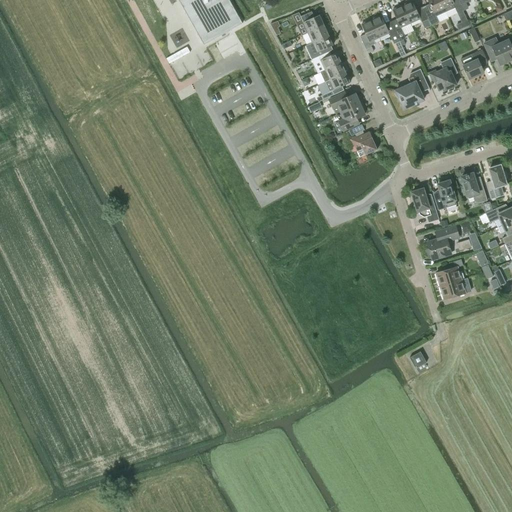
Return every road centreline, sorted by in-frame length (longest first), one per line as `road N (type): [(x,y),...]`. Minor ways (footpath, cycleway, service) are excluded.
road 1 (residential): [(433,311),(394,188),(409,176)]
road 2 (residential): [(392,138),(336,12)]
road 3 (residential): [(511,78),(392,138)]
